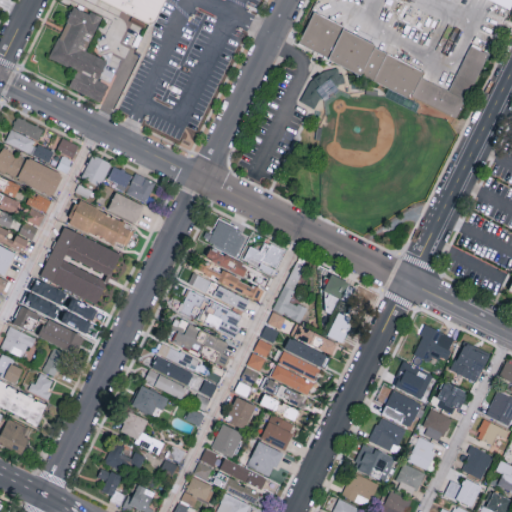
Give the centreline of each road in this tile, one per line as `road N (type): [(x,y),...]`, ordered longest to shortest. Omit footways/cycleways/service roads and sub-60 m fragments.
road 1 (residential): [(289,0),(46,497)]
road 2 (residential): [(0,79),(404,280)]
road 3 (residential): [(304,231),(164,511)]
road 4 (residential): [(404,280),(292,511)]
road 5 (residential): [(511,66),(404,280)]
road 6 (residential): [(508,333),(421,511)]
road 7 (residential): [(404,280),(511,335)]
